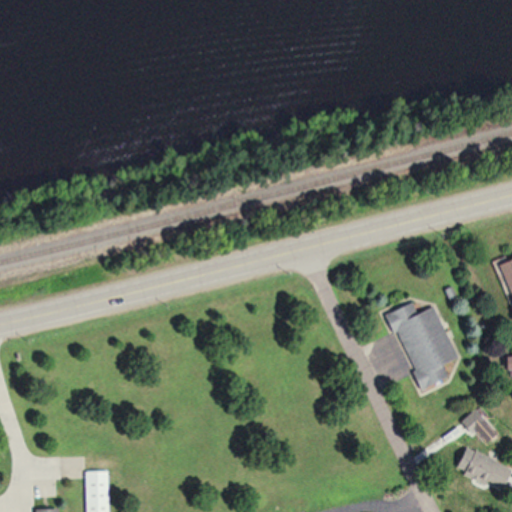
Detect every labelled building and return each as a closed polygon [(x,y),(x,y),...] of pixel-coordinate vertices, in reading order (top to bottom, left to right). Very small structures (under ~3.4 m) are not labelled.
[(511,256),(492,265),(511,311),(511,256)] [(430,305),(412,313),(408,303),(383,312),(413,390),(443,379),(437,364),(451,359),(430,305)] [(511,337),(505,338),(506,358),(497,358),(498,370),(511,369),(511,337)] [(488,480),(498,460),(458,440),(448,459),(488,480)] [(82,511),(104,511),(105,472),(82,472),(82,511)]
